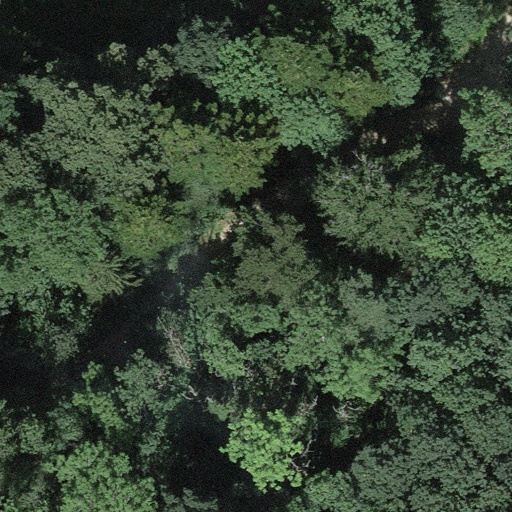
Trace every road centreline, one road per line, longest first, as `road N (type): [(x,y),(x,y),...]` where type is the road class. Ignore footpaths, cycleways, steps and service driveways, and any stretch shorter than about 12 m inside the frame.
road 1 (track): [(0,415),(39,410),(283,194),(489,75)]
road 2 (track): [(489,75),(437,219),(360,379),(328,511)]
